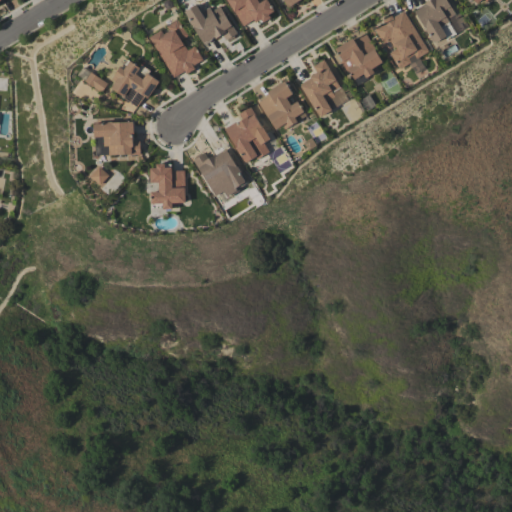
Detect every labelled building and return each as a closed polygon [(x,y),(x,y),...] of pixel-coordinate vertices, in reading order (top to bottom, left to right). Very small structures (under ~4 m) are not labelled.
[(257,0),(259,3),(263,0),(267,0),(273,11),(268,14),(270,17),(263,22),(260,19),(255,22),(252,18),(242,25),(225,0),(257,0)] [(281,0),(287,8),(298,0),(281,0)] [(445,0),(454,13),(446,18),(449,22),(440,27),(445,36),(434,43),(433,41),(432,42),(423,28),(424,27),(414,12),(415,11),(414,10),(428,0),(445,0)] [(183,13),(184,12),(184,11),(196,4),(200,11),(208,6),(210,10),(219,5),(230,24),(230,23),(236,33),(233,34),(233,36),(228,39),(227,38),(225,39),(221,34),(215,38),(214,37),(203,44),(193,28),(183,13)] [(427,51),(415,58),(413,54),(407,58),(410,62),(400,68),(399,68),(398,68),(388,53),(395,48),(389,38),(382,42),(374,29),(383,23),(382,20),(390,14),(392,17),(403,11),(427,51)] [(440,23),(444,36),(462,29),(457,17),(440,23)] [(148,37),(160,30),(163,34),(168,30),(166,26),(176,20),(176,21),(178,20),(187,35),(180,40),(186,50),(194,46),(202,59),(192,65),(194,68),(185,74),(183,71),(173,77),(148,37)] [(352,38),(354,41),(365,34),(374,48),(373,49),(381,62),(375,66),(378,69),(365,77),(362,73),(354,79),(348,70),(346,71),(340,61),(342,60),(335,49),(352,38)] [(147,98),(143,96),(136,106),(110,88),(115,81),(111,78),(119,67),(120,67),(126,59),(138,67),(140,64),(149,70),(146,73),(158,81),(147,98)] [(335,80),(339,87),(331,92),(334,96),(325,101),(331,110),(320,117),(318,114),(317,114),(299,86),(300,85),(299,84),(310,77),(317,72),(313,66),(323,59),(335,80)] [(84,81),(90,72),(107,84),(101,92),(84,81)] [(294,117),(297,122),(288,127),(288,125),(283,128),(281,125),(275,129),(267,117),(266,117),(257,101),(268,94),(266,92),(284,81),(292,94),(286,98),(290,105),(296,101),(303,112),(294,117)] [(235,122),(236,123),(242,119),(238,113),(249,106),(254,114),(253,115),(264,133),(257,138),(259,142),(251,147),(257,156),(245,163),(244,161),(243,161),(234,147),(235,147),(224,128),(235,122)] [(133,134),(132,134),(132,141),(139,140),(139,153),(108,155),(107,145),(103,145),(102,137),(93,137),(93,124),(94,124),(94,121),(102,121),(102,122),(111,121),(111,123),(132,121),(133,134)] [(228,180),(220,185),(217,181),(209,186),(192,159),(195,157),(194,155),(199,152),(200,154),(203,152),(207,158),(225,148),(235,165),(236,164),(244,179),(243,180),(244,182),(233,188),(228,180)] [(158,182),(150,183),(149,168),(155,168),(155,164),(164,163),(164,167),(171,167),(171,170),(183,169),(185,202),(176,203),(176,206),(171,208),(162,209),(162,203),(150,204),(150,192),(158,191),(158,182)] [(98,166),(108,175),(99,185),(89,176),(98,166)]
